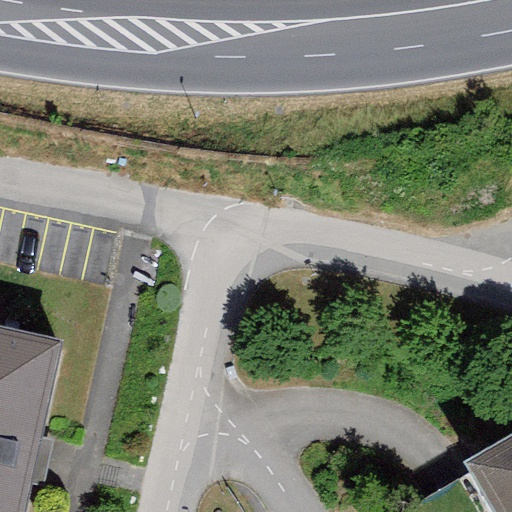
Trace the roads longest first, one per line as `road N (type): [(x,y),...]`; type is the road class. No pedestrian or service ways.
road 1 (primary): [(0,16),(255,39),(511,14)]
road 2 (residential): [(197,375),(228,246),(237,238),(327,243),(511,286)]
road 3 (residential): [(197,375),(291,511)]
road 4 (residential): [(165,511),(197,375)]
